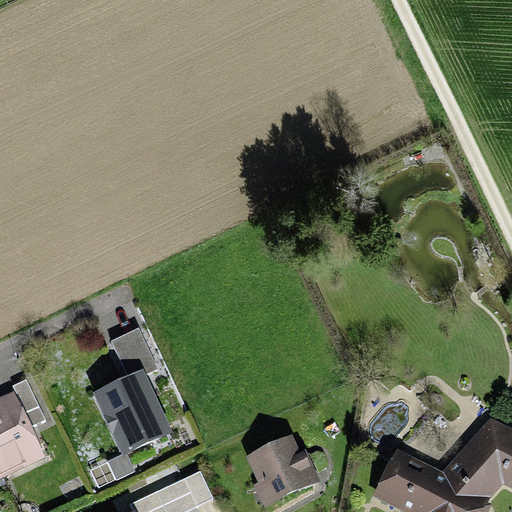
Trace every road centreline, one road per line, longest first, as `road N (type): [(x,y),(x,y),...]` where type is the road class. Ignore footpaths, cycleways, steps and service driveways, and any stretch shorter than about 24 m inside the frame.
road 1 (residential): [(402,0),(511,229)]
road 2 (residential): [(0,352),(128,291)]
